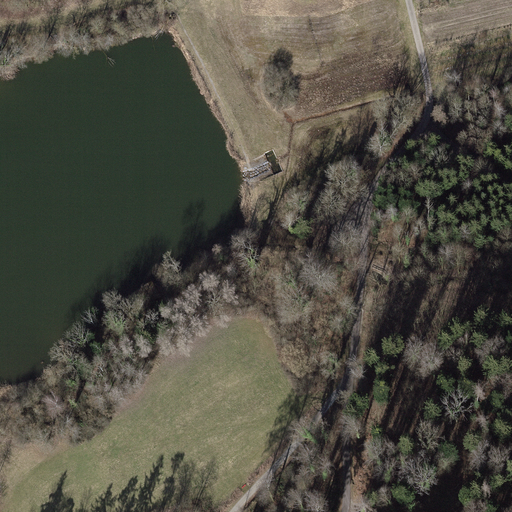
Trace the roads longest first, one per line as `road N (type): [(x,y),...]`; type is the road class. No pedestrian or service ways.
road 1 (track): [(352,368),(368,201),(426,117),(428,89),(408,0)]
road 2 (track): [(235,511),(308,432),(352,368)]
road 3 (track): [(345,511),(352,368)]
